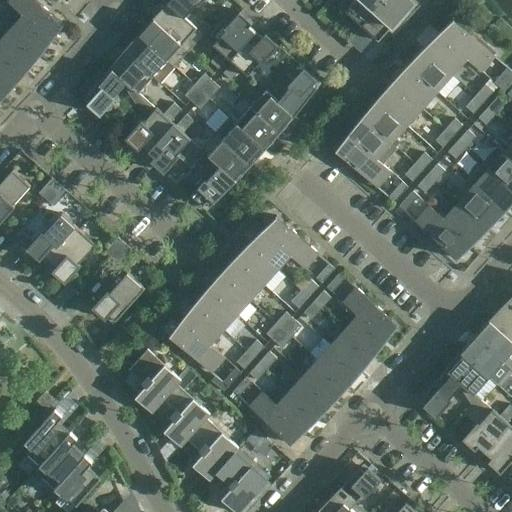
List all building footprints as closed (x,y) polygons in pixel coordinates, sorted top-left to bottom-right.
[(35,0),(13,0),(10,3),(24,16),(25,15),(52,40),(64,25),(53,16),(52,17),(47,12),(48,11),(35,0)] [(169,0),(168,2),(199,30),(205,23),(188,14),(197,3),(199,4),(203,0),(169,0)] [(354,0),(355,0),(345,10),(347,11),(350,7),(354,11),(351,15),(362,25),(384,0),(354,0)] [(384,0),(362,25),(373,35),(377,31),(381,35),(377,39),(378,40),(388,30),(392,34),(391,35),(392,36),(424,0),(422,0),(421,0),(384,0)] [(204,34),(199,30),(168,2),(158,12),(160,15),(156,19),(153,17),(152,18),(189,51),(204,34)] [(226,29),(217,39),(205,23),(199,30),(204,34),(214,43),(213,44),(220,50),(228,58),(253,30),(249,26),(252,22),(240,11),(225,28),(226,29)] [(24,16),(11,30),(39,56),(40,55),(39,54),(52,40),(25,15),(24,16)] [(189,51),(152,18),(143,28),(146,31),(142,35),(139,33),(138,34),(174,67),(189,51)] [(439,32),(466,57),(482,72),(498,54),(496,52),(471,30),(467,34),(462,28),(463,27),(453,18),(439,32)] [(11,30),(0,42),(0,47),(26,71),(27,71),(26,70),(38,56),(39,56),(11,30)] [(466,57),(439,32),(423,49),(451,73),(466,57)] [(174,67),(138,34),(129,44),(131,47),(127,52),(124,49),(124,50),(153,76),(167,61),(174,67)] [(233,62),(241,69),(248,75),(249,74),(259,83),(263,87),(270,80),(252,71),(261,60),(263,62),(278,45),(265,34),(262,37),(258,34),(233,62)] [(0,47),(0,75),(13,87),(13,86),(12,85),(25,71),(26,72),(26,71),(0,47)] [(451,73),(423,49),(408,66),(436,90),(451,73)] [(153,76),(124,50),(115,61),(117,63),(113,67),(110,65),(110,66),(138,93),(153,76)] [(218,69),(228,58),(220,50),(210,61),(218,69)] [(241,69),(233,62),(223,73),(231,80),(241,69)] [(91,99),(88,103),(100,114),(115,98),(114,96),(123,85),(135,102),(141,95),(138,93),(110,66),(87,95),(91,99)] [(436,90),(408,66),(393,83),(421,107),(436,90)] [(511,74),(511,70),(508,67),(494,83),(500,88),(511,74)] [(290,86),(281,97),(270,80),(263,87),(295,115),(317,87),(313,83),(316,79),(304,68),(289,85),(290,86)] [(202,91),(212,80),(204,73),(194,84),(202,91)] [(511,86),(511,74),(500,88),(506,93),(511,86)] [(0,75),(0,98),(11,86),(13,87),(0,75)] [(219,87),(214,82),(212,80),(202,91),(210,98),(219,87)] [(295,115),(263,87),(259,83),(258,84),(265,90),(251,106),(280,132),(289,122),(287,120),(291,115),(293,117),(295,115)] [(421,107),(393,83),(378,100),(405,124),(421,107)] [(192,102),(202,91),(194,84),(184,95),(192,102)] [(485,84),(475,95),(484,103),(493,92),(485,84)] [(200,109),(210,98),(202,91),(192,102),(200,109)] [(126,137),(139,149),(142,145),(146,149),(171,121),(163,114),(156,107),(155,108),(141,95),(135,102),(152,112),(143,122),(141,121),(126,137)] [(474,113),(484,103),(475,95),(465,106),(474,113)] [(497,96),(487,107),(495,114),(505,103),(497,96)] [(405,124),(378,100),(363,116),(390,141),(405,124)] [(173,103),(163,114),(171,121),(181,110),(173,103)] [(280,132),(251,106),(237,122),(230,115),(229,116),(266,149),(275,138),(272,136),(277,131),(279,133),(280,132)] [(486,125),(495,114),(487,107),(477,118),(486,125)] [(186,114),(176,125),(184,132),(194,121),(186,114)] [(266,149),(229,116),(215,132),(251,165),(261,154),(258,152),(262,147),(265,149),(266,149)] [(390,141),(363,116),(347,133),(375,158),(376,158),(383,164),(397,148),(390,141)] [(455,119),(445,130),(453,137),(463,126),(455,119)] [(178,153),(187,143),(198,160),(205,152),(200,148),(190,139),(191,138),(184,132),(176,125),(151,153),(155,157),(152,161),(164,172),(179,155),(178,153)] [(467,129),(457,140),(465,148),(475,137),(467,129)] [(443,148),(453,137),(445,130),(435,140),(443,148)] [(251,165),(215,132),(200,148),(205,152),(236,180),(246,170),(244,168),(248,163),(251,166),(251,165)] [(375,158),(347,133),(335,149),(345,158),(347,157),(352,162),(349,166),(359,175),(361,172),(376,185),(389,170),(383,164),(376,158),(375,158)] [(455,158),(465,148),(457,140),(447,151),(455,158)] [(206,202),(210,206),(236,180),(205,152),(198,160),(216,169),(207,180),(205,178),(190,195),(202,206),(206,202)] [(424,152),(414,163),(422,170),(432,160),(424,152)] [(511,158),(505,152),(490,169),(483,162),(483,163),(511,189),(511,158)] [(412,181),(422,170),(414,163),(404,174),(412,181)] [(511,200),(511,189),(483,163),(467,180),(502,211),(511,200)] [(436,164),(427,174),(435,182),(445,171),(436,164)] [(0,222),(15,206),(13,205),(30,185),(13,169),(0,183),(0,222)] [(394,171),(382,185),(390,192),(402,179),(394,171)] [(425,193),(435,182),(427,174),(417,185),(425,193)] [(45,201),(60,185),(52,178),(37,194),(45,201)] [(502,211),(467,180),(467,181),(474,187),(459,203),(487,228),(502,211)] [(402,181),(388,196),(394,202),(408,187),(402,181)] [(67,192),(60,185),(45,201),(52,208),(67,192)] [(413,190),(399,206),(404,212),(419,196),(413,190)] [(487,228),(459,203),(445,220),(444,220),(472,245),(487,228)] [(444,220),(445,220),(431,207),(417,223),(431,236),(429,238),(439,247),(443,243),(449,248),(447,250),(457,259),(471,245),(472,245),(444,220)] [(50,261),(79,229),(62,213),(44,232),(43,231),(27,248),(40,259),(44,255),(50,261)] [(276,215),(262,228),(289,254),(303,266),(317,252),(292,229),(290,231),(285,226),(286,224),(276,215)] [(262,228),(249,243),(276,269),(289,254),(262,228)] [(79,229),(50,261),(56,267),(53,271),(65,282),(80,264),(79,263),(96,244),(79,229)] [(111,260),(125,244),(118,237),(103,253),(111,260)] [(249,243),(235,259),(262,284),(276,269),(249,243)] [(118,266),(133,250),(125,244),(111,260),(118,266)] [(319,272),(328,259),(319,253),(311,265),(319,272)] [(235,259),(221,274),(249,299),(262,284),(235,259)] [(329,263),(316,277),(322,283),(335,268),(329,263)] [(108,290),(93,307),(106,318),(109,314),(116,320),(145,288),(127,272),(110,291),(108,290)] [(332,292),(345,277),(339,272),(326,287),(332,292)] [(221,274),(208,289),(236,313),(249,299),(221,274)] [(310,279),(290,301),(298,308),(318,286),(310,279)] [(357,288),(344,303),(358,316),(387,340),(398,325),(391,318),(388,315),(386,317),(381,312),(382,311),(357,288)] [(208,289),(194,304),(222,328),(236,313),(208,289)] [(323,290),(303,312),(311,319),(331,298),(323,290)] [(511,310),(504,303),(494,314),(496,316),(492,321),(489,318),(489,319),(511,340),(511,310)] [(194,304),(180,319),(208,345),(209,343),(222,328),(194,304)] [(301,326),(285,311),(266,333),(282,348),(301,326)] [(358,316),(345,331),(373,355),(387,340),(358,316)] [(208,345),(180,319),(169,334),(179,343),(181,342),(186,347),(185,348),(210,371),(223,356),(209,343),(208,345)] [(511,351),(511,340),(489,319),(479,329),(482,332),(478,337),(475,334),(474,335),(504,361),(511,351)] [(345,331),(332,346),(359,370),(373,355),(345,331)] [(504,361),(474,335),(465,346),(468,348),(463,353),(461,351),(460,351),(489,378),(504,361)] [(256,339),(236,361),(244,369),(264,347),(256,339)] [(332,346),(318,360),(346,385),(359,370),(332,346)] [(152,412),(164,399),(163,398),(176,383),(177,384),(181,379),(147,349),(128,369),(142,382),(142,383),(145,385),(135,396),(137,397),(141,393),(146,397),(142,402),(152,412)] [(269,351),(249,373),(257,380),(277,358),(269,351)] [(489,378),(460,351),(451,362),(453,364),(449,369),(447,367),(446,368),(477,396),(481,400),(482,400),(475,393),(489,378)] [(318,360),(305,375),(332,400),(346,385),(318,360)] [(235,367),(222,381),(228,387),(241,372),(235,367)] [(450,397),(459,387),(471,404),(477,396),(446,368),(423,397),(427,401),(424,404),(437,416),(451,399),(450,397)] [(305,375),(291,390),(318,416),(332,400),(305,375)] [(239,396),(252,382),(246,376),(233,391),(239,396)] [(210,413),(177,384),(176,383),(163,398),(164,399),(176,410),(171,416),(174,419),(164,430),(165,431),(169,426),(175,431),(170,436),(181,445),(187,438),(205,417),(206,418),(210,413)] [(278,405),(277,407),(305,431),(318,416),(291,390),(278,405)] [(45,391),(37,400),(45,408),(54,398),(45,391)] [(264,393),(251,407),(275,429),(277,428),(282,433),(281,435),(291,444),(305,431),(277,407),(278,405),(264,393)] [(507,422),(500,415),(493,409),(492,409),(481,400),(477,396),(471,404),(489,413),(479,424),(477,422),(462,439),(475,450),(478,446),(482,450),(507,422)] [(500,415),(507,422),(511,415),(511,407),(509,405),(500,415)] [(55,408),(25,442),(32,449),(27,454),(40,466),(70,432),(58,420),(62,415),(55,408)] [(238,447),(206,418),(205,417),(187,438),(200,450),(203,453),(193,464),(194,465),(198,460),(204,465),(199,470),(209,479),(216,472),(234,451),(235,451),(238,447)] [(511,426),(487,454),(491,458),(488,462),(500,473),(511,459),(511,426)] [(70,432),(40,466),(47,472),(49,470),(61,481),(62,481),(85,455),(72,443),(77,438),(70,432)] [(239,511),(267,481),(235,451),(234,451),(216,472),(229,484),(228,484),(231,487),(222,498),(223,499),(227,494),(232,499),(228,504),(236,511),(239,511)] [(62,481),(61,481),(55,488),(62,495),(64,493),(77,505),(101,478),(87,466),(92,461),(85,455),(62,481)] [(360,467),(334,493),(355,511),(368,511),(354,504),(363,494),(365,495),(380,479),(368,467),(364,471),(360,467)] [(355,511),(334,493),(324,503),(326,506),(322,510),(320,508),(319,509),(321,511),(355,511)] [(417,511),(406,502),(396,511),(417,511)]
